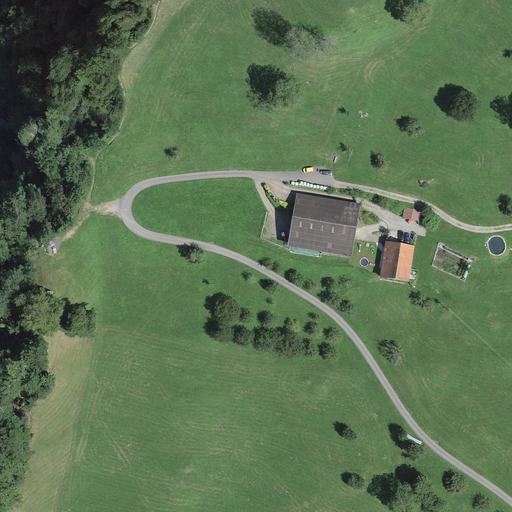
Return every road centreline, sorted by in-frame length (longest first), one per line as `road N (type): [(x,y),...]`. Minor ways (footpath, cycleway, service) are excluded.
road 1 (residential): [(328,184),(234,174),(152,181),(127,199),(130,223),(154,237),(228,254),(318,303),(350,331),(433,446),(511,503)]
road 2 (track): [(459,0),(434,19),(400,74),(360,163),(328,184),(413,201),(464,227),(511,226)]
